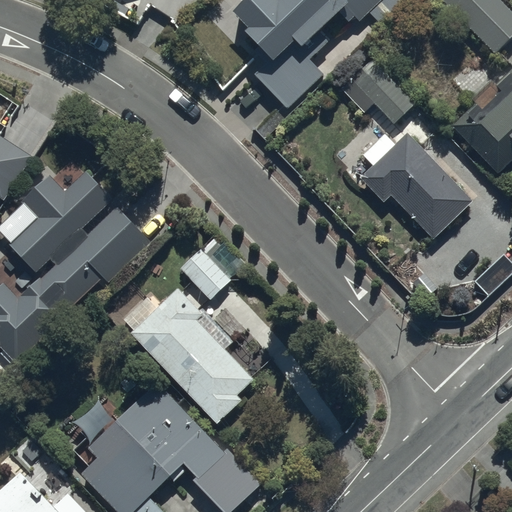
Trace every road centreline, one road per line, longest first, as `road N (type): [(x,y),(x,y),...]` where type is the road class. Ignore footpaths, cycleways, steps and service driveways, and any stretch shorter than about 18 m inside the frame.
road 1 (residential): [(459,417),(181,131),(88,66),(0,28)]
road 2 (residential): [(361,511),(459,417)]
